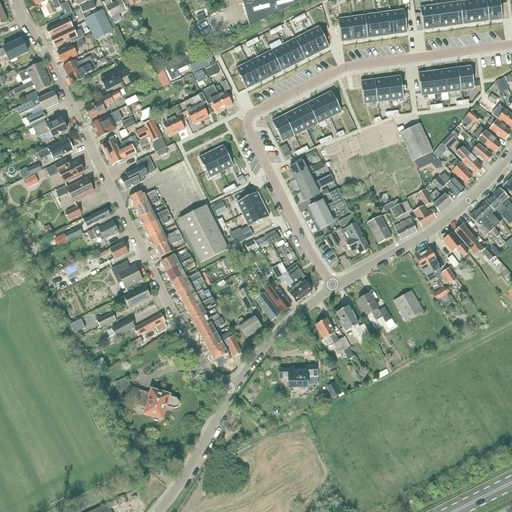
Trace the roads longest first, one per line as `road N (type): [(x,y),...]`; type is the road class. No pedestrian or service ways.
road 1 (residential): [(511,47),(347,69),(246,118),(334,285)]
road 2 (residential): [(233,389),(208,372),(15,0)]
road 3 (unclassified): [(334,285),(446,220),(511,151)]
road 4 (unclassified): [(233,389),(286,319),(334,285)]
road 5 (unclassified): [(158,511),(233,389)]
